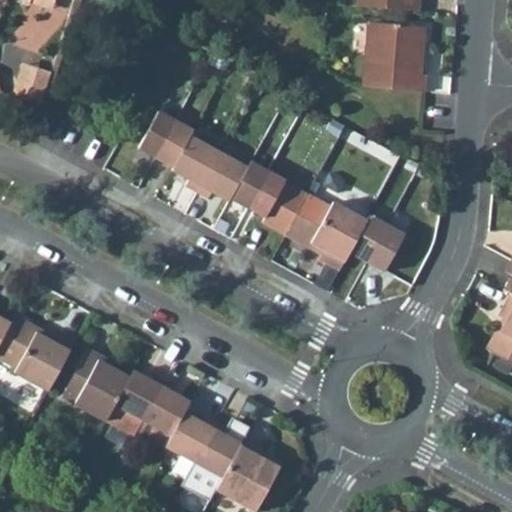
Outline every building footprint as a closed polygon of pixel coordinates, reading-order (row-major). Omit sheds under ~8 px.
[(28,0),(28,1),(50,8),(53,0),(52,0),(28,0)] [(355,0),(355,5),(418,10),(418,0),(355,0)] [(364,52),(361,86),(423,91),(425,74),(420,74),(422,54),(417,53),(419,26),(366,21),(366,23),(364,52)] [(354,22),(351,52),(364,52),(366,23),(354,22)] [(41,106),(52,71),(25,63),(15,97),(41,106)] [(157,110),(137,147),(154,157),(174,120),(157,110)] [(174,120),(154,157),(172,166),(189,135),(192,129),(174,120)] [(195,191),(217,151),(189,135),(172,166),(170,169),(187,179),(184,185),(195,191)] [(217,151),(195,191),(207,197),(211,191),(227,200),(229,198),(246,166),(217,151)] [(246,207),(266,170),(249,160),(246,166),(229,198),(246,207)] [(266,170),(246,207),(263,216),(264,217),(283,181),(284,180),(266,170)] [(283,181),(264,217),(263,216),(261,221),(283,233),(305,193),(283,181)] [(305,193),(283,233),(308,247),(310,242),(321,248),(319,253),(316,257),(338,269),(348,251),(365,219),(332,202),(330,206),(305,193)] [(365,219),(348,251),(365,261),(385,224),(367,214),(365,219)] [(385,224),(365,261),(383,270),(403,233),(385,224)] [(310,242),(308,247),(319,253),(321,248),(310,242)] [(511,294),(511,259),(510,259),(503,270),(510,274),(501,289),(508,292),(511,294)] [(495,327),(484,347),(511,362),(511,294),(508,292),(497,314),(501,316),(505,319),(499,330),(495,327)] [(9,322),(0,339),(0,358),(15,367),(13,371),(46,390),(73,340),(52,329),(50,333),(47,337),(36,331),(39,327),(14,313),(9,322)] [(0,339),(9,322),(0,316),(0,339)] [(505,319),(501,316),(495,327),(499,330),(505,319)] [(50,333),(39,327),(36,331),(47,337),(50,333)] [(87,347),(60,396),(104,420),(128,376),(111,367),(98,359),(100,355),(87,347)] [(111,367),(114,362),(100,355),(98,359),(111,367)] [(136,429),(164,379),(152,372),(149,378),(132,369),(128,376),(104,420),(132,435),(136,429)] [(164,445),(183,411),(189,400),(172,391),(175,385),(164,379),(136,429),(164,445)] [(183,411),(164,445),(193,461),(215,421),(203,415),(200,421),(183,411)] [(193,461),(180,484),(208,500),(214,488),(242,438),(249,426),(237,420),(235,424),(228,420),(225,427),(215,421),(193,461)] [(242,438),(214,488),(254,510),(278,466),(258,455),(260,451),(261,449),(242,438)] [(280,462),(260,451),(258,455),(278,466),(280,462)]
